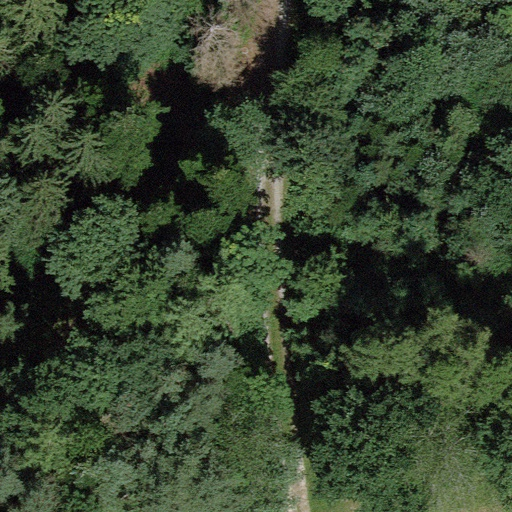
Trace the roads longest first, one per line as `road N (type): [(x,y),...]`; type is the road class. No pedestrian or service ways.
road 1 (track): [(0,411),(49,371),(272,45),(281,0)]
road 2 (track): [(301,511),(276,302),(272,45)]
